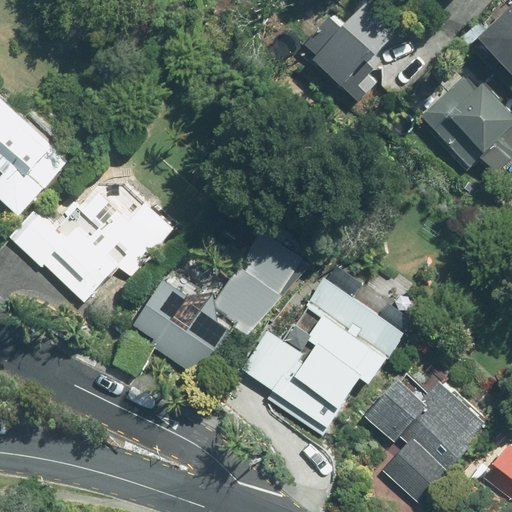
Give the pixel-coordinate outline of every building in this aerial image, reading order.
[(313,39),(354,77),(380,49),(384,52),(409,25),(381,0),(375,0),(354,24),(340,11),(313,39)] [(511,4),(489,27),(511,50),(511,4)] [(471,71),(430,111),(478,161),(511,128),(511,94),(495,76),(485,86),(471,71)] [(81,154),(9,86),(0,95),(0,186),(26,211),(81,154)] [(51,260),(91,298),(125,261),(138,272),(185,221),(158,196),(139,216),(108,187),(68,230),(42,206),(16,233),(48,263),(51,260)] [(276,222),(219,301),(177,272),(143,320),(164,334),(159,341),(208,376),(243,327),(255,336),(317,252),(276,222)] [(319,422),(405,322),(333,261),(308,291),(333,312),(304,347),(290,336),(259,371),(319,422)] [(420,500),(506,425),(458,372),(443,385),(422,361),(372,405),(409,448),(389,465),(420,500)] [(511,503),(511,444),(483,480),(511,503)]
